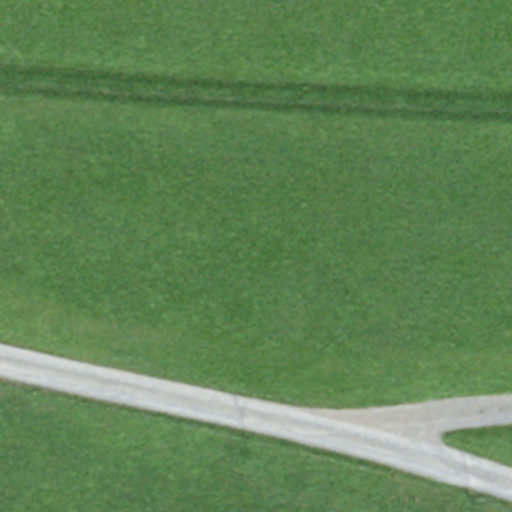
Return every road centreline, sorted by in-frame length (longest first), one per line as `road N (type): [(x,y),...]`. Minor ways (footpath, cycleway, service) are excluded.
road 1 (residential): [(511,486),(327,434),(0,360)]
road 2 (track): [(511,104),(0,74)]
road 3 (track): [(327,434),(511,409)]
